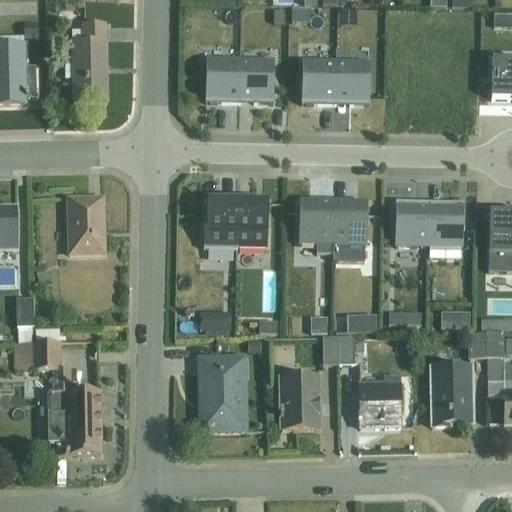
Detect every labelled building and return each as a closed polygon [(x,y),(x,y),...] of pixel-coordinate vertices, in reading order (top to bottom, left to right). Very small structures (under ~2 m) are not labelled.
[(303,0),(304,8),(317,8),(316,0),(303,0)] [(323,0),(323,9),(339,9),(339,0),(323,0)] [(420,0),(420,8),(436,10),(437,0),(420,0)] [(452,0),(452,9),(472,10),(472,0),(452,0)] [(291,11),(291,24),(309,25),(310,11),(291,11)] [(511,14),(486,13),(485,28),(511,29),(511,14)] [(357,15),(341,14),(341,29),(357,29),(357,15)] [(38,27),(24,27),(24,41),(39,41),(38,27)] [(73,63),(73,82),(73,107),(107,106),(106,29),(82,30),(82,33),(82,46),(72,45),(73,63)] [(82,46),(82,33),(72,33),(72,45),(82,46)] [(0,109),(27,108),(27,100),(37,100),(36,70),(27,70),(27,47),(24,46),(24,40),(0,40),(0,109)] [(239,107),(240,63),(206,62),(206,81),(206,94),(210,94),(210,106),(239,107)] [(335,108),(336,63),(302,62),(301,95),(306,95),(306,108),(335,108)] [(73,82),(73,63),(64,64),(65,82),(73,82)] [(240,63),(239,107),(253,107),(255,63),(240,63)] [(255,63),(253,107),(273,107),(274,63),(255,63)] [(336,63),(335,108),(349,109),(350,63),(336,63)] [(350,63),(349,109),(369,109),(370,63),(350,63)] [(511,63),(492,63),(491,103),(511,103),(511,63)] [(103,202),(68,203),(70,259),(104,258),(103,202)] [(236,251),(237,202),(207,203),(206,217),(204,217),(204,253),(236,253),(236,251)] [(237,202),(236,251),(267,252),(268,204),(254,203),(237,202)] [(332,247),(333,204),(304,204),(303,215),(299,215),(298,247),(317,248),(317,256),(332,257),(332,247)] [(333,204),(332,247),(366,248),(367,217),(363,217),(363,205),(333,204)] [(429,250),(429,206),(400,205),(400,218),(395,218),(394,249),(429,250)] [(429,206),(429,250),(428,261),(460,262),(460,249),(463,249),(463,219),(459,219),(459,207),(429,206)] [(0,256),(18,256),(17,211),(0,211),(0,256)] [(489,215),(488,275),(511,275),(511,215),(511,216),(489,215)] [(45,267),(34,271),(40,286),(51,281),(45,267)] [(32,332),(34,332),(33,303),(17,304),(17,307),(5,307),(5,315),(17,315),(17,332),(18,332),(18,337),(16,337),(16,347),(32,346),(32,332)] [(207,332),(228,333),(230,333),(230,315),(200,314),(199,332),(207,332)] [(421,317),(389,317),(389,328),(421,329),(421,317)] [(455,319),(455,332),(469,332),(469,319),(455,319)] [(311,320),(311,337),(327,338),(328,321),(311,320)] [(503,334),(504,322),(472,320),(471,332),(503,334)] [(278,325),(260,325),(260,338),(278,338),(278,325)] [(32,332),(32,346),(59,346),(58,331),(34,332),(32,332)] [(486,338),(487,363),(487,386),(504,386),(504,432),(511,431),(511,367),(504,367),(503,337),(486,338)] [(487,363),(486,338),(468,338),(468,364),(487,363)] [(338,341),(339,369),(355,369),(354,340),(338,341)] [(339,369),(338,341),(322,341),(323,370),(339,369)] [(261,344),(248,344),(249,357),(261,357),(261,344)] [(32,346),(16,347),(15,347),(15,375),(53,375),(53,381),(48,385),(53,390),(53,397),(48,397),(47,401),(49,447),(56,447),(56,455),(61,455),(61,461),(100,460),(99,397),(92,397),(92,393),(76,393),(76,374),(62,374),(62,346),(59,346),(32,346)] [(245,361),(198,362),(200,436),(214,437),(246,436),(245,361)] [(473,369),(429,370),(430,433),(475,429),(473,369)] [(322,380),(278,381),(279,436),(323,435),(322,380)] [(384,387),(358,387),(359,434),(402,433),(401,380),(384,380),(384,387)]
